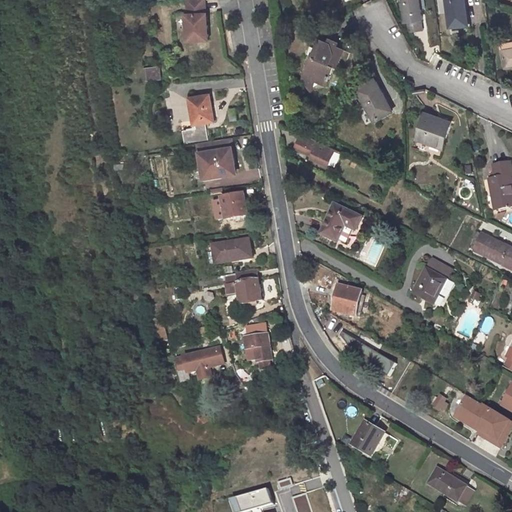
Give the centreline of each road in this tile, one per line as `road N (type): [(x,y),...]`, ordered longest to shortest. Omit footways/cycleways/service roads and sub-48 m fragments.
road 1 (residential): [(248,6),(296,302),(326,360),(511,477)]
road 2 (residential): [(511,119),(414,69),(373,15)]
road 3 (residential): [(347,511),(306,385)]
